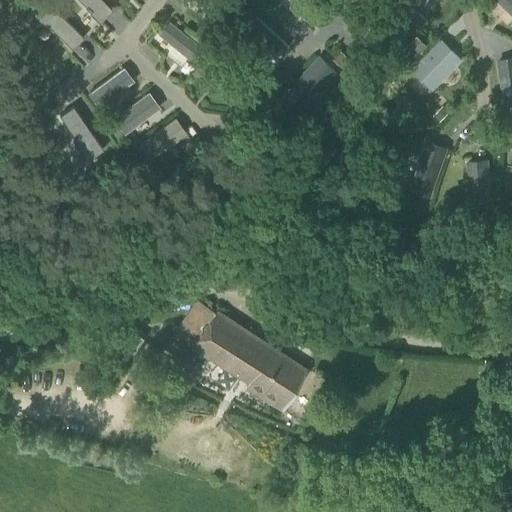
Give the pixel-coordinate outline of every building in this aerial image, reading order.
[(37,33),(43,51),(59,46),(44,0),(39,0),(29,4),(38,33),(37,33)] [(89,13),(99,22),(112,9),(103,0),(80,0),(91,11),(89,13)] [(237,9),(225,0),(198,0),(226,22),(237,9)] [(275,8),(282,0),(269,0),(268,2),(275,8)] [(291,0),(312,19),(324,7),(316,0),(291,0)] [(394,0),(409,14),(423,0),(394,0)] [(511,0),(495,0),(511,15),(511,0)] [(393,50),(406,35),(372,4),(359,18),(393,50)] [(428,20),(418,10),(412,17),(422,27),(428,20)] [(244,28),(277,58),(288,46),(256,15),(244,28)] [(158,33),(193,62),(204,48),(169,20),(158,33)] [(417,36),(410,43),(421,53),(428,46),(417,36)] [(442,38),(412,68),(433,90),(463,60),(442,38)] [(343,68),(351,59),(342,51),(334,59),(343,68)] [(321,55),(283,93),(300,109),(337,71),(321,55)] [(221,56),(209,69),(240,98),(255,89),(221,56)] [(511,56),(497,59),(505,112),(511,110),(511,56)] [(193,68),(186,62),(180,69),(188,75),(193,68)] [(199,81),(207,72),(199,64),(190,73),(199,81)] [(132,81),(122,68),(87,94),(97,108),(132,81)] [(56,116),(66,133),(81,124),(55,81),(42,89),(57,115),(56,116)] [(149,91),(113,117),(124,133),(160,107),(149,91)] [(440,121),(450,112),(444,105),(434,115),(440,121)] [(175,116),(139,143),(150,159),(186,132),(175,116)] [(272,128),(258,134),(263,146),(277,140),(272,128)] [(426,140),(409,191),(431,198),(447,147),(426,140)] [(488,159),(466,161),(471,214),(493,212),(488,159)] [(402,241),(403,236),(405,230),(392,226),(390,232),(389,237),(402,241)] [(478,252),(491,252),(491,243),(487,243),(478,243),(478,244),(478,252)] [(8,283),(5,286),(5,289),(8,292),(20,293),(20,283),(8,283)] [(196,297),(174,330),(194,343),(191,347),(248,382),(246,385),(281,407),(284,402),(307,368),(216,309),(215,310),(196,297)] [(132,358),(145,338),(121,323),(109,343),(132,358)]
